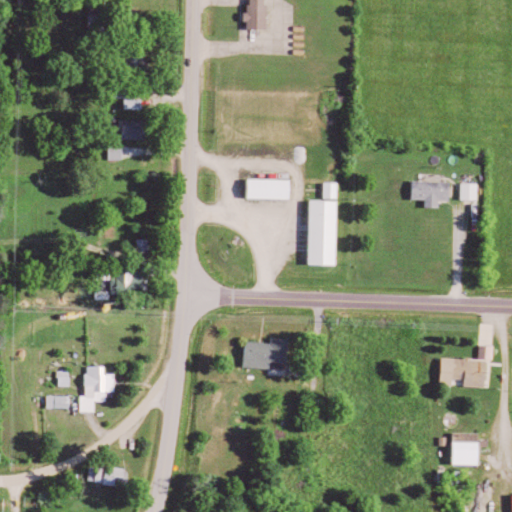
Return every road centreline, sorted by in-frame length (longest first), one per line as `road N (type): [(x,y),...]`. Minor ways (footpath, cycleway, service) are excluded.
road 1 (tertiary): [(186,295),(511,304)]
road 2 (tertiary): [(186,295),(192,0)]
road 3 (tertiary): [(154,511),(186,295)]
road 4 (residential): [(179,381),(106,441),(27,481)]
road 5 (residential): [(494,304),(507,341),(505,467)]
